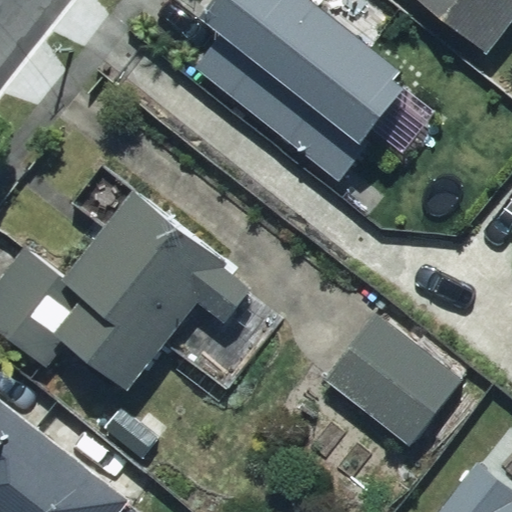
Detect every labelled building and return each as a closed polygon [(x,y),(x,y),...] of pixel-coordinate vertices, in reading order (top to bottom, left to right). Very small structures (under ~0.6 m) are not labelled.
[(206,46),(187,72),(336,186),(372,139),(414,171),(447,128),(278,0),(210,0),(186,31),(206,46)] [(511,0),(436,0),(499,47),(511,30),(511,0)] [(35,238),(0,277),(0,315),(54,363),(67,349),(122,398),(205,306),(227,326),(259,292),(142,186),(68,268),(35,238)] [(377,316),(323,381),(408,452),(462,387),(377,316)] [(0,511),(117,511),(146,475),(42,394),(16,427),(0,413),(0,511)] [(511,511),(511,493),(481,468),(444,511),(511,511)]
